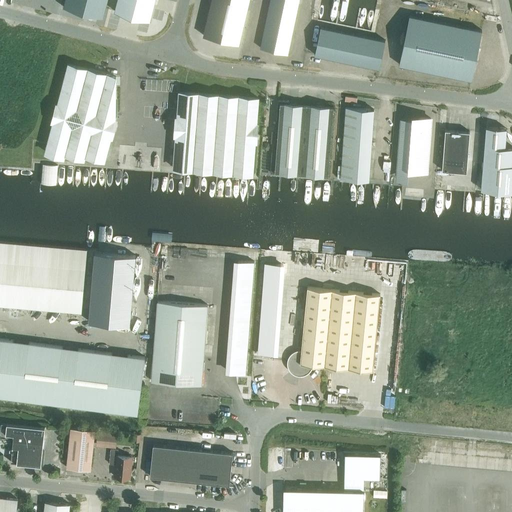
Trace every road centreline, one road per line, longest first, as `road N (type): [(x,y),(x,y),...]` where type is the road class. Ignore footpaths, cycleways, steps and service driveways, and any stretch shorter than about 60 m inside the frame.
road 1 (unclassified): [(170,56),(511,104)]
road 2 (unclassified): [(511,438),(255,412)]
road 3 (unclassified): [(0,480),(253,506)]
road 4 (unclassified): [(0,11),(170,56)]
